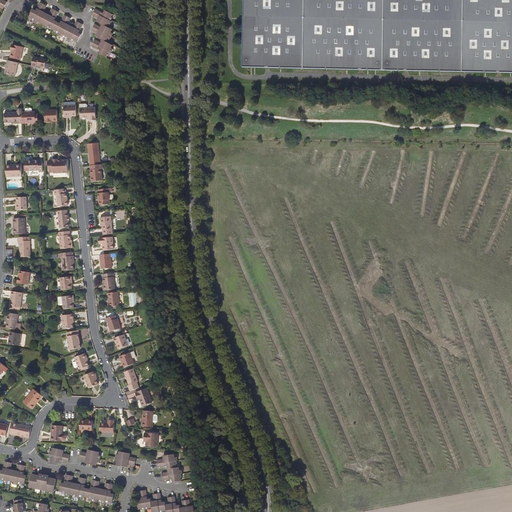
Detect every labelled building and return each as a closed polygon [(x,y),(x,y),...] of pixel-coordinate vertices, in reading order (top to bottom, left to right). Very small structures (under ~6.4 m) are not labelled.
[(511,0),(244,0),(243,67),(511,72),(511,0)] [(76,21),(73,27),(71,30),(66,27),(67,24),(70,18),(64,15),(59,24),(54,21),(58,12),(52,9),(48,15),(47,17),(42,14),(43,12),(46,6),(40,3),(35,11),(32,9),(28,17),(31,19),(31,20),(34,21),(33,22),(37,24),(38,22),(43,25),(42,27),(46,29),(46,28),(49,29),(50,28),(55,31),(55,32),(58,34),(57,35),(61,36),(62,35),(68,37),(67,39),(70,41),(70,40),(73,42),(74,41),(77,42),(81,35),(78,33),(82,25),(76,21)] [(91,15),(97,19),(100,20),(98,22),(102,24),(105,26),(103,29),(101,27),(94,24),(91,30),(97,33),(100,35),(98,38),(102,40),(104,41),(103,43),(100,42),(95,39),(91,46),(99,50),(98,53),(106,58),(107,55),(108,55),(110,52),(111,53),(112,49),(111,48),(112,46),(106,42),(107,39),(109,40),(112,34),(110,33),(112,30),(105,26),(107,24),(109,25),(110,21),(109,21),(111,18),(110,17),(112,14),(105,10),(103,13),(94,9),(91,15)] [(10,58),(20,61),(23,48),(11,46),(10,51),(12,52),(11,54),(11,53),(10,58)] [(31,67),(31,68),(36,69),(37,67),(40,68),(45,69),(47,61),(33,58),(31,67)] [(17,63),(7,61),(5,68),(7,68),(7,70),(5,70),(4,75),(14,77),(17,63)] [(64,106),(64,116),(72,116),(77,116),(76,105),(64,106)] [(80,108),(81,118),(86,118),(90,117),(90,119),(90,121),(96,121),(96,107),(80,108)] [(50,122),(58,121),(57,110),(45,111),(45,123),(50,123),(50,122)] [(22,113),(22,111),(19,111),(17,111),(18,113),(4,113),(4,122),(18,122),(18,124),(22,123),(22,113)] [(26,123),(39,123),(38,114),(35,115),(35,112),(32,112),(25,113),(22,113),(22,123),(26,123)] [(91,166),(100,165),(98,143),(89,144),(90,155),(89,155),(90,166),(91,166)] [(58,161),(58,159),(49,160),(50,172),(53,172),(53,173),(68,173),(68,160),(61,161),(58,161)] [(39,172),(43,172),(43,161),(39,161),(39,160),(28,161),(28,171),(39,170),(39,172)] [(104,164),(100,165),(91,166),(91,170),(92,182),(104,181),(102,169),(104,169),(104,164)] [(22,165),(16,165),(16,166),(12,167),(12,165),(6,165),(7,177),(22,176),(22,165)] [(101,205),(110,204),(108,188),(99,189),(99,193),(98,193),(99,198),(100,198),(100,200),(99,201),(100,204),(101,205)] [(66,189),(54,190),(55,195),(57,195),(58,207),(68,206),(67,194),(66,189)] [(17,210),(28,209),(27,196),(16,197),(17,210)] [(67,210),(58,211),(60,229),(69,228),(69,221),(68,217),(67,210)] [(104,235),(113,234),(111,217),(101,219),(101,224),(102,223),(103,226),(104,235)] [(14,234),(25,234),(25,218),(14,219),(14,234)] [(70,231),(59,232),(61,249),(71,248),(71,241),(70,231)] [(26,237),(18,238),(18,241),(20,241),(21,257),(32,257),(31,241),(27,241),(26,237)] [(101,238),(102,244),(103,244),(104,251),(114,250),(113,237),(101,238)] [(73,252),(60,254),(60,258),(62,257),(64,271),(74,270),(73,264),(73,260),(74,260),(74,256),(73,256),(73,252)] [(111,254),(100,255),(102,269),(112,268),(111,254)] [(31,273),(21,271),(20,278),(19,278),(18,283),(19,283),(19,284),(29,285),(31,273)] [(113,273),(103,274),(104,283),(105,291),(115,289),(113,273)] [(71,284),(71,277),(61,278),(62,290),(72,289),(71,284)] [(14,292),(12,292),(11,296),(12,296),(11,306),(13,306),(20,307),(23,293),(14,292)] [(118,292),(108,294),(109,307),(110,307),(119,307),(118,292)] [(73,308),(73,303),(72,296),(61,297),(63,309),(73,308)] [(7,329),(16,330),(17,323),(19,314),(9,313),(8,316),(7,321),(8,321),(7,329)] [(72,320),(73,320),(73,315),(61,316),(63,329),(73,328),(72,322),(72,320)] [(111,332),(121,329),(118,319),(117,319),(116,316),(106,319),(111,332)] [(78,331),(67,333),(67,337),(70,351),(81,349),(78,335),(79,335),(78,331)] [(19,346),(21,334),(10,332),(8,345),(19,346)] [(119,349),(129,346),(125,335),(114,339),(116,344),(117,343),(119,349)] [(125,368),(134,364),(131,353),(120,357),(121,362),(123,361),(124,364),(123,364),(125,368)] [(87,362),(84,354),(75,358),(79,370),(89,367),(87,362)] [(130,392),(139,389),(137,383),(138,383),(134,369),(133,369),(125,373),(124,373),(126,377),(127,379),(129,386),(128,386),(130,392)] [(95,372),(84,376),(85,376),(89,389),(99,385),(96,377),(97,377),(95,372)] [(136,393),(138,399),(139,398),(140,400),(143,407),(152,403),(147,389),(136,393)] [(43,397),(34,390),(23,402),(32,410),(35,406),(34,405),(36,402),(37,403),(43,397)] [(153,412),(143,411),(143,427),(153,427),(153,412)] [(80,430),(92,431),(93,421),(80,421),(80,430)] [(114,433),(114,421),(110,421),(110,424),(108,424),(101,423),(100,433),(114,433)] [(12,424),(10,434),(20,436),(25,437),(29,438),(31,429),(28,428),(28,427),(26,426),(24,427),(22,427),(23,426),(12,424)] [(65,441),(66,440),(67,436),(65,434),(62,434),(63,426),(52,426),(51,441),(62,442),(62,441),(65,441)] [(145,434),(144,439),(147,439),(146,442),(146,447),(157,447),(158,434),(145,434)] [(70,455),(63,454),(61,453),(61,450),(53,448),(52,451),(50,451),(50,455),(51,455),(50,458),(51,458),(51,462),(59,463),(60,460),(69,462),(70,455)] [(90,454),(87,454),(81,452),(79,459),(86,461),(89,461),(88,464),(96,466),(97,463),(99,463),(101,456),(98,455),(99,452),(91,451),(90,454)] [(136,457),(129,456),(127,456),(127,452),(119,451),(118,454),(116,454),(115,461),(117,461),(116,465),(125,466),(125,463),(128,463),(135,464),(136,457)] [(177,470),(177,456),(175,457),(175,453),(167,454),(167,458),(165,458),(157,459),(158,466),(170,464),(171,468),(173,467),(174,471),(171,471),(164,472),(165,479),(175,478),(175,481),(177,480),(177,470)] [(17,464),(15,471),(15,474),(9,472),(9,470),(11,463),(4,462),(2,471),(0,470),(0,479),(0,480),(3,481),(3,482),(6,483),(7,481),(13,482),(13,484),(16,485),(17,484),(20,485),(20,484),(24,484),(26,476),(22,475),(24,466),(17,464)] [(56,479),(47,477),(47,479),(45,479),(45,477),(45,476),(45,475),(44,475),(43,475),(42,475),(41,476),(31,474),(28,487),(53,493),(56,479)] [(105,483),(103,489),(103,492),(96,491),(97,488),(98,482),(92,480),(90,489),(83,488),(85,479),(78,477),(77,484),(76,486),(70,485),(70,482),(72,476),(65,475),(63,484),(60,483),(58,492),(61,492),(61,493),(64,494),(64,495),(68,496),(68,494),(74,495),(74,497),(78,498),(78,497),(81,498),(81,496),(88,498),(88,499),(91,500),(94,501),(95,499),(101,501),(101,502),(104,503),(104,502),(108,503),(108,502),(111,503),(113,494),(110,494),(112,485),(105,483)] [(177,511),(177,505),(175,505),(174,496),(167,497),(168,504),(168,506),(165,507),(165,504),(164,502),(161,502),(160,493),(152,494),(153,501),(154,503),(150,504),(150,501),(150,498),(146,499),(145,489),(138,490),(139,500),(136,500),(137,509),(141,508),(141,510),(148,509),(148,507),(151,507),(151,511),(153,511),(155,511),(154,511),(162,511),(163,511),(162,511),(166,510),(165,511),(177,511)] [(23,511),(25,511),(23,499),(15,501),(16,506),(16,508),(14,509),(14,511),(23,511)] [(48,511),(50,509),(48,508),(49,505),(41,503),(39,511),(41,511),(40,511),(48,511)]
